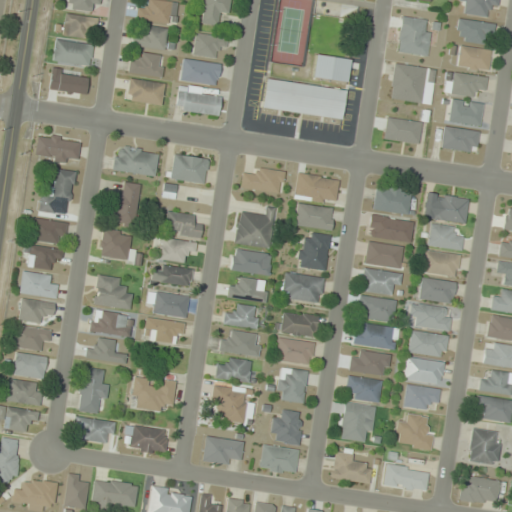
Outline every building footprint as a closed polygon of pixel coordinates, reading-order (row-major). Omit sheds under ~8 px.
[(63,0),(63,9),(93,12),(94,0),(63,0)] [(175,24),(178,2),(158,0),(146,0),(146,8),(136,7),(135,19),(175,24)] [(217,25),(219,13),(227,14),(229,0),(201,0),(198,23),(217,25)] [(488,5),(496,7),(497,0),(458,0),(457,13),(486,17),(488,5)] [(94,36),(93,15),(62,16),(63,38),(94,36)] [(425,54),(427,19),(399,18),(398,53),(425,54)] [(491,41),(491,21),(456,21),(456,41),(491,41)] [(164,49),(166,28),(134,25),(132,46),(164,49)] [(193,57),(215,56),(215,47),(226,47),(226,35),(192,36),(193,57)] [(51,61),(89,67),(92,45),(55,39),(51,61)] [(456,66),(487,72),(491,51),(461,45),(456,66)] [(163,54),(140,52),(139,61),(129,60),(128,73),(161,77),(163,54)] [(312,78),(346,82),(349,59),(315,54),(312,78)] [(219,62),(181,60),(180,82),(218,84),(219,62)] [(389,99),(430,104),(435,68),(393,63),(389,99)] [(88,76),(51,70),(48,89),(85,94),(88,76)] [(485,88),(486,76),(446,72),(444,94),(475,97),(475,88),(485,88)] [(126,99),(160,105),(164,84),(129,78),(126,99)] [(345,89),(266,79),(261,109),(341,120),(345,89)] [(175,108),(217,116),(220,97),(200,93),(201,89),(179,85),(175,108)] [(479,127),(484,105),(452,98),(447,120),(479,127)] [(420,122),(386,117),(383,138),(417,143),(420,122)] [(479,131),(443,126),(440,147),(475,152),(479,131)] [(77,161),(79,141),(39,136),(36,156),(77,161)] [(154,175),(157,151),(115,145),(112,170),(154,175)] [(207,158),(173,154),(170,179),(204,183),(207,158)] [(38,210),(68,215),(74,171),(55,168),(52,195),(40,193),(38,210)] [(284,171),(254,168),(253,173),(242,172),(240,188),(281,193),(284,171)] [(338,179),(298,173),(295,196),(335,202),(338,179)] [(113,191),(109,222),(134,225),(139,184),(124,182),(122,193),(113,191)] [(174,198),(174,184),(162,184),(162,198),(174,198)] [(410,193),(376,187),(372,209),(407,214),(410,193)] [(464,223),(468,198),(426,192),(422,217),(464,223)] [(331,229),(333,208),(296,204),(294,226),(331,229)] [(233,243),(268,249),(275,208),(265,206),(263,216),(238,212),(233,243)] [(503,230),(511,230),(511,208),(506,208),(503,230)] [(199,238),(201,225),(192,224),(194,216),(166,211),(162,232),(199,238)] [(409,242),(412,220),(370,215),(368,237),(409,242)] [(64,220),(30,220),(30,242),(64,242),(64,220)] [(462,238),(453,236),(454,226),(430,223),(427,245),(460,250),(462,238)] [(129,231),(101,230),(100,257),(128,258),(129,231)] [(325,270),(329,234),(303,231),(298,266),(325,270)] [(510,245),(500,243),(498,257),(511,258),(511,236),(510,245)] [(195,243),(161,237),(158,259),(182,263),(184,252),(194,253),(195,243)] [(399,268),(402,246),(367,242),(365,263),(399,268)] [(23,266),(49,270),(51,259),(60,260),(61,249),(26,244),(23,266)] [(268,276),(271,254),(233,248),(230,270),(268,276)] [(459,254),(424,250),(421,272),(456,277),(459,254)] [(495,272),(504,274),(503,285),(511,285),(511,263),(497,262),(495,272)] [(152,282),(189,286),(191,269),(154,264),(152,282)] [(360,291),(391,294),(392,285),(400,286),(401,273),(362,269),(360,291)] [(19,294),(55,298),(57,286),(48,285),(49,275),(21,271),(19,294)] [(320,303),(323,277),(284,272),(281,298),(320,303)] [(129,309),(132,288),(120,287),(121,279),(97,275),(92,304),(129,309)] [(237,287),(228,285),(226,296),(263,303),(266,292),(256,290),(257,280),(239,276),(237,287)] [(454,281),(419,278),(418,300),(453,302),(454,281)] [(511,312),(511,291),(493,288),(490,309),(511,312)] [(147,312),(184,318),(188,296),(150,291),(147,312)] [(395,300),(360,294),(356,317),(392,323),(395,300)] [(40,323),(41,312),(52,314),(54,303),(20,298),(17,320),(40,323)] [(407,322),(446,332),(451,311),(413,301),(407,322)] [(259,310),(236,302),(232,315),(225,312),(222,321),(252,331),(259,310)] [(128,337),(131,315),(93,310),(90,332),(128,337)] [(279,333),(315,337),(318,316),(282,311),(279,333)] [(511,340),(511,318),(489,314),(486,336),(511,340)] [(182,322),(145,317),(143,340),(179,344),(182,322)] [(396,327),(354,322),(352,345),(394,349),(396,327)] [(49,342),(50,329),(14,326),(13,347),(39,350),(40,341),(49,342)] [(447,335),(410,330),(408,352),(444,357),(447,335)] [(229,341),(219,340),(218,351),(257,356),(260,335),(231,331),(229,341)] [(116,340),(97,338),(96,349),(86,348),(84,359),(124,364),(125,353),(115,352),(116,340)] [(313,341),(277,338),(275,360),(311,364),(313,341)] [(484,347),(482,364),(511,367),(511,345),(493,343),(492,348),(484,347)] [(386,376),(388,354),(351,349),(349,372),(386,376)] [(12,375),(43,378),(45,356),(15,353),(12,375)] [(443,361),(405,357),(403,380),(440,384),(443,361)] [(216,365),(214,378),(254,382),(255,372),(250,371),(251,361),(226,358),(225,366),(216,365)] [(100,382),(102,369),(82,367),(78,411),(96,413),(97,400),(105,401),(107,382),(100,382)] [(302,403),(307,371),(280,367),(275,399),(302,403)] [(477,391),(510,395),(511,377),(511,372),(490,370),(488,381),(479,379),(477,391)] [(130,409),(161,412),(162,406),(172,407),(174,381),(155,379),(155,378),(133,376),(130,409)] [(354,389),(352,399),(378,402),(381,380),(347,376),(345,388),(354,389)] [(4,401),(39,405),(41,392),(38,391),(39,383),(6,379),(4,401)] [(436,402),(439,390),(406,383),(402,405),(426,410),(428,400),(436,402)] [(246,387),(212,386),(212,404),(218,404),(217,420),(245,422),(246,387)] [(510,422),(511,404),(511,399),(477,395),(474,417),(510,422)] [(338,439),(369,442),(374,406),(343,402),(338,439)] [(37,410),(0,406),(0,417),(4,418),(3,429),(25,431),(26,420),(36,422),(37,410)] [(272,418),(269,441),(297,445),(302,413),(281,410),(280,419),(272,418)] [(426,416),(406,413),(405,423),(397,421),(393,444),(430,450),(434,429),(425,428),(426,416)] [(73,439),(111,443),(113,421),(76,417),(73,439)] [(496,464),(500,428),(472,424),(468,460),(496,464)] [(164,452),(166,429),(125,425),(123,448),(164,452)] [(201,461),(229,463),(229,459),(240,461),(242,441),(204,437),(201,461)] [(0,479),(15,481),(18,440),(1,438),(0,446),(0,479)] [(259,469),(294,473),(297,449),(261,445),(259,469)] [(369,482),(371,461),(333,458),(331,479),(369,482)] [(382,484),(426,491),(429,470),(385,464),(382,484)] [(85,482),(78,482),(78,474),(65,474),(65,507),(85,507),(85,482)] [(496,502),(497,479),(461,477),(460,500),(496,502)] [(113,511),(121,511),(122,504),(134,505),(137,484),(94,478),(91,501),(99,502),(98,510),(113,511)] [(21,505),(54,505),(54,480),(21,480),(21,505)] [(187,511),(191,492),(151,486),(146,511),(187,511)] [(218,511),(219,506),(209,504),(210,494),(199,493),(196,511),(218,511)] [(245,511),(246,500),(224,499),(223,511),(245,511)] [(273,511),(275,505),(255,502),(252,511),(273,511)]
